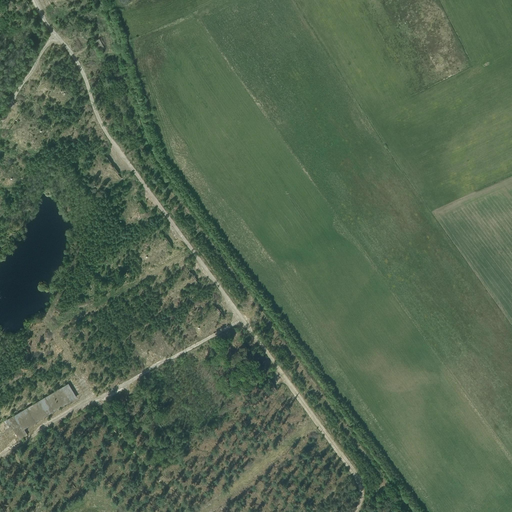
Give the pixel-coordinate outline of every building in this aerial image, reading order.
[(99,39),(94,42),(97,47),(94,49),(96,53),(104,48),(99,39)] [(35,87),(61,104),(74,83),(48,66),(35,87)] [(10,131),(35,147),(49,126),(23,110),(10,131)] [(0,185),(8,190),(21,170),(0,155),(0,185)] [(106,155),(81,172),(95,193),(120,176),(106,155)] [(134,197),(109,214),(123,234),(148,217),(134,197)] [(160,228),(135,245),(149,265),(174,248),(160,228)] [(189,266),(164,283),(178,304),(203,286),(189,266)] [(213,302),(187,319),(201,340),(226,323),(213,302)] [(147,329),(132,339),(141,355),(157,346),(147,329)] [(238,338),(213,355),(227,376),(252,359),(238,338)] [(267,374),(241,391),(255,411),(281,394),(267,374)] [(68,383),(5,421),(9,428),(11,427),(19,440),(28,435),(24,429),(77,398),(68,383)] [(143,393),(127,402),(137,418),(152,409),(143,393)] [(134,471),(118,480),(128,496),(144,487),(134,471)] [(33,491),(24,497),(28,504),(37,499),(33,491)]
